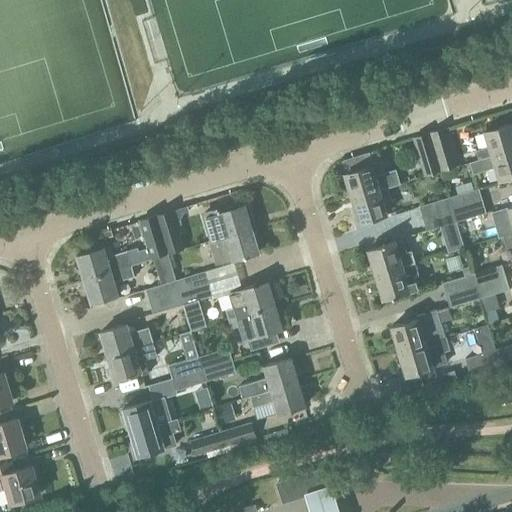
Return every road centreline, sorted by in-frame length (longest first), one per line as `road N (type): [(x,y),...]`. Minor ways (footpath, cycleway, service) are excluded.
road 1 (residential): [(282,153),(19,234)]
road 2 (residential): [(94,474),(19,234)]
road 3 (residential): [(356,384),(282,153)]
road 4 (residential): [(511,81),(282,153)]
